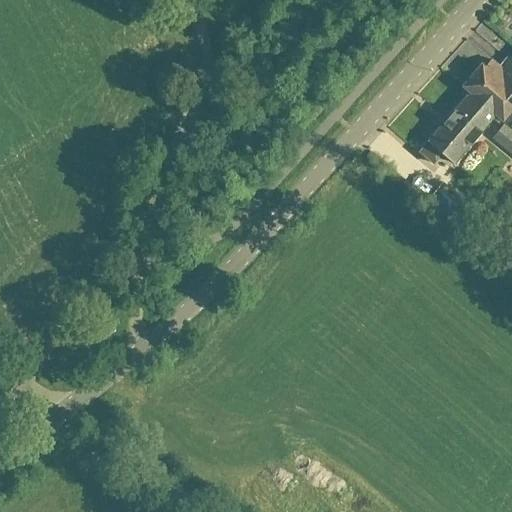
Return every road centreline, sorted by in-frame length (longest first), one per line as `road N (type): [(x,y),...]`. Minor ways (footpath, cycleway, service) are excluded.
road 1 (tertiary): [(0,464),(84,402),(260,241),(477,0)]
road 2 (track): [(26,384),(84,402),(211,511)]
